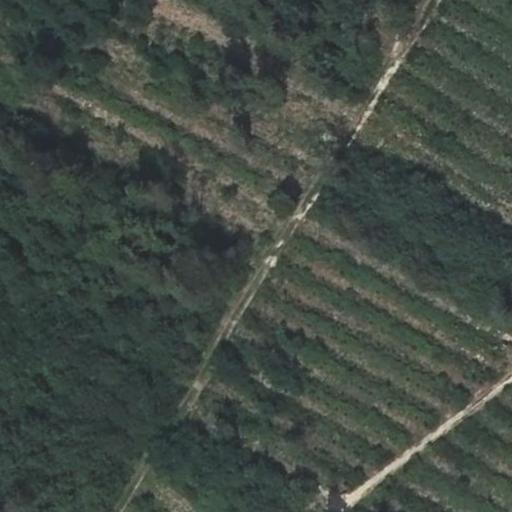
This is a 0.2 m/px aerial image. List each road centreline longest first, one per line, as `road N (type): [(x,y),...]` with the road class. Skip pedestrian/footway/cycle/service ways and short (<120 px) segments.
road 1 (track): [(115,511),(438,0)]
road 2 (track): [(511,381),(348,511)]
